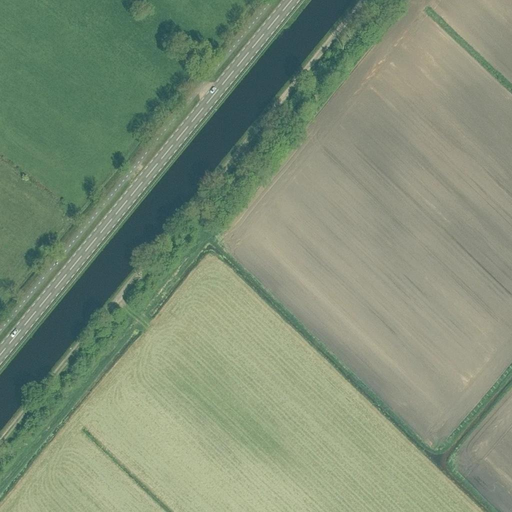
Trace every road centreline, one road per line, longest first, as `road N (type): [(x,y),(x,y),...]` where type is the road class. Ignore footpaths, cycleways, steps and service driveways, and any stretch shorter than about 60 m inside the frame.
road 1 (unclassified): [(0,442),(364,0)]
road 2 (primary): [(0,354),(293,0)]
